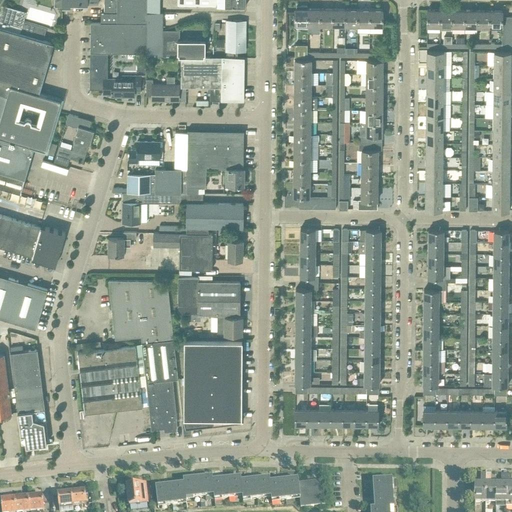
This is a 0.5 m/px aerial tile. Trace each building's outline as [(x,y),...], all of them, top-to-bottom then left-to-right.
[(147,22),(147,11),(147,0),(104,0),(104,12),(101,12),(101,22),(147,22)] [(48,28),(24,21),(26,12),(2,5),(0,13),(0,12),(0,26),(44,40),(48,28)] [(308,24),(308,8),(307,8),(307,5),(301,5),(301,8),(295,8),(295,24),(308,24)] [(452,26),(452,10),(452,6),(445,6),(445,9),(440,9),(440,26),(452,26)] [(320,25),(320,8),(308,8),(308,24),(320,25)] [(333,25),(333,8),(320,8),(320,25),(333,25)] [(345,25),(345,9),(333,8),(333,25),(345,25)] [(357,25),(358,9),(345,9),(345,25),(357,25)] [(370,25),(370,9),(358,9),(357,25),(370,25)] [(383,9),(370,9),(370,25),(383,25),(383,9)] [(440,26),(440,9),(427,9),(427,26),(440,26)] [(465,26),(465,10),(452,10),(452,26),(465,26)] [(477,26),(477,10),(465,10),(465,26),(477,26)] [(490,26),(490,10),(477,10),(477,26),(490,26)] [(502,16),(502,10),(490,10),(490,26),(502,26),(502,21),(502,16)] [(163,56),(163,29),(163,11),(160,11),(147,11),(147,22),(147,52),(147,56),(163,56)] [(246,20),(236,20),(227,20),(227,23),(226,50),(243,51),(243,39),(245,39),(246,20)] [(147,22),(101,22),(91,22),(91,52),(108,52),(147,52),(147,22)] [(54,43),(44,40),(0,26),(0,80),(9,84),(39,92),(54,43)] [(180,30),(163,29),(163,56),(181,56),(205,56),(205,39),(180,39),(180,30)] [(295,56),(307,56),(308,51),(308,47),(308,44),(295,44),(295,51),(295,56)] [(444,50),(437,50),(427,50),(427,64),(444,64),(444,50)] [(467,51),(463,51),(451,50),(451,57),(463,57),(463,64),(467,64),(467,51)] [(511,65),(511,51),(494,51),(494,64),(511,65)] [(108,76),(108,52),(91,52),(90,88),(104,88),(104,76),(108,76)] [(222,56),(212,56),(205,56),(181,56),(181,60),(180,68),(181,77),(181,87),(186,87),(210,87),(210,98),(212,100),(244,100),(244,57),(222,56)] [(311,59),(305,59),(295,59),(295,71),(311,72),(311,59)] [(337,72),(337,59),(325,59),(325,63),(333,63),(333,72),(337,72)] [(383,72),(383,60),(367,60),(366,72),(383,72)] [(444,77),(444,64),(427,64),(427,77),(444,77)] [(511,78),(511,65),(494,64),(494,78),(511,78)] [(311,84),(311,72),(295,71),(295,84),(311,84)] [(349,72),(345,72),(340,72),(340,84),(345,84),(349,85),(351,83),(351,74),(349,72)] [(383,85),(383,72),(366,72),(366,85),(383,85)] [(140,89),(140,79),(140,76),(122,76),(122,78),(108,78),(108,76),(104,76),(104,88),(103,92),(112,93),(112,95),(134,95),(134,89),(140,89)] [(186,87),(181,87),(179,87),(179,84),(175,84),(175,76),(167,76),(166,84),(153,84),(153,79),(146,79),(146,96),(152,96),(152,100),(186,100),(186,87)] [(443,90),(444,77),(427,77),(426,90),(443,90)] [(510,91),(511,78),(494,78),(494,91),(510,91)] [(0,115),(9,84),(0,80),(0,115)] [(39,92),(9,84),(0,115),(0,135),(34,146),(46,149),(61,99),(39,92)] [(311,96),(311,84),(295,84),(294,96),(311,96)] [(382,97),(383,85),(366,85),(366,97),(382,97)] [(443,104),(443,90),(426,90),(426,104),(443,104)] [(510,104),(510,91),(494,91),(493,104),(510,104)] [(311,109),(311,96),(294,96),(294,109),(311,109)] [(337,97),(332,97),(323,97),(323,100),(329,100),(328,102),(332,102),(332,109),(337,109),(337,97)] [(382,110),(382,97),(366,97),(366,110),(382,110)] [(443,117),(443,104),(426,104),(426,117),(443,117)] [(510,118),(510,104),(493,104),(493,117),(510,118)] [(311,121),(311,109),(294,109),(294,121),(311,121)] [(382,122),(382,110),(366,110),(366,122),(382,122)] [(88,129),(91,120),(69,113),(65,123),(79,128),(72,149),(59,145),(54,161),(67,165),(70,157),(83,161),(93,131),(88,129)] [(443,130),(443,117),(426,117),(426,130),(443,130)] [(510,131),(510,118),(493,117),(493,131),(510,131)] [(310,134),(311,121),(294,121),(294,134),(310,134)] [(382,135),(382,122),(366,122),(366,135),(359,134),(359,142),(372,142),(372,135),(382,135)] [(243,167),(244,130),(188,129),(187,163),(184,163),(184,168),(187,168),(187,173),(206,174),(206,167),(227,167),(243,167)] [(443,143),(443,130),(426,130),(426,143),(443,143)] [(510,144),(510,131),(493,131),(493,144),(510,144)] [(310,146),(310,134),(294,134),(294,146),(310,146)] [(34,146),(0,135),(0,171),(25,178),(34,146)] [(130,162),(138,162),(138,158),(159,158),(160,141),(137,141),(137,147),(137,149),(131,149),(131,153),(130,153),(130,162)] [(372,149),(372,142),(359,142),(359,149),(362,150),(362,162),(378,162),(378,149),(372,149)] [(443,157),(443,143),(426,143),(426,157),(443,157)] [(510,157),(510,144),(493,144),(493,157),(510,157)] [(310,159),(310,146),(294,146),(294,159),(310,159)] [(443,170),(443,157),(426,157),(426,170),(443,170)] [(510,171),(510,157),(493,157),(493,171),(510,171)] [(310,166),(310,159),(294,159),(294,171),(310,171),(316,171),(316,166),(310,166)] [(336,171),(336,159),(332,159),(321,159),(321,163),(332,164),(332,171),(336,171)] [(378,175),(378,162),(362,162),(361,174),(378,175)] [(186,192),(187,186),(187,173),(187,168),(184,168),(162,168),(161,164),(156,164),(156,172),(155,192),(159,192),(181,192),(186,192)] [(244,167),(243,167),(227,167),(227,175),(222,175),(222,184),(244,184),(244,167)] [(442,183),(443,170),(426,170),(425,183),(442,183)] [(25,178),(0,171),(0,186),(20,193),(25,178)] [(310,184),(310,171),(294,171),(294,183),(310,184)] [(509,184),(510,171),(493,171),(492,184),(509,184)] [(155,192),(156,172),(127,173),(128,191),(122,192),(130,192),(144,192),(155,192)] [(206,187),(206,174),(187,173),(187,186),(206,187)] [(378,187),(378,175),(361,174),(361,187),(378,187)] [(310,196),(310,184),(294,183),(294,196),(299,196),(304,196),(310,196)] [(442,197),(442,183),(425,183),(425,196),(442,197)] [(509,197),(509,184),(492,184),(492,197),(509,197)] [(377,200),(378,187),(361,187),(361,199),(358,199),(358,208),(371,208),(371,200),(377,200)] [(143,202),(144,192),(130,192),(130,201),(123,202),(124,202),(125,221),(124,221),(140,221),(140,202),(143,202)] [(158,203),(159,192),(155,192),(144,192),(143,202),(158,203)] [(180,203),(181,192),(159,192),(158,203),(180,203)] [(203,193),(186,192),(181,192),(180,203),(187,203),(187,202),(203,202),(203,193)] [(442,209),(442,199),(442,197),(425,196),(425,209),(442,209)] [(477,196),(475,196),(469,196),(469,210),(478,210),(477,196)] [(509,210),(509,197),(492,197),(492,210),(509,210)] [(348,209),(348,199),(344,199),(339,199),(339,209),(348,209)] [(244,203),(234,203),(203,202),(187,202),(187,203),(187,226),(187,227),(187,232),(208,232),(208,227),(243,228),(244,203)] [(0,245),(32,255),(41,227),(0,214),(0,245)] [(41,227),(32,255),(32,257),(36,258),(56,265),(65,232),(45,226),(41,225),(41,227)] [(315,240),(315,228),(300,228),(300,240),(315,240)] [(381,240),(381,229),(366,228),(366,240),(381,240)] [(443,241),(443,229),(428,229),(428,241),(443,241)] [(509,242),(509,230),(494,230),(494,242),(509,242)] [(136,231),(133,231),(123,231),(123,238),(109,237),(109,253),(123,254),(124,246),(130,246),(130,238),(136,238),(136,231)] [(180,245),(180,232),(159,232),(154,232),(153,245),(180,245)] [(212,232),(208,232),(187,232),(180,232),(180,245),(179,274),(192,274),(192,269),(212,269),(212,232)] [(243,239),(233,239),(228,239),(228,259),(242,259),(243,239)] [(315,252),(315,240),(300,240),(300,252),(315,252)] [(381,240),(366,240),(359,240),(359,252),(365,253),(381,253),(381,240)] [(352,241),(348,241),(342,241),(342,252),(348,252),(352,252),(352,241)] [(443,254),(443,241),(428,241),(428,254),(443,254)] [(509,254),(509,242),(494,242),(494,254),(509,254)] [(315,264),(315,252),(300,252),(300,264),(315,264)] [(380,265),(381,253),(365,253),(365,265),(380,265)] [(467,265),(467,254),(461,254),(446,253),(446,258),(461,258),(461,265),(467,265)] [(443,265),(443,254),(428,254),(428,265),(443,265)] [(508,266),(509,254),(494,254),(493,266),(508,266)] [(315,276),(315,264),(300,264),(300,276),(306,276),(306,282),(318,282),(318,276),(315,276)] [(380,277),(380,265),(365,265),(365,277),(380,277)] [(443,277),(443,265),(428,265),(428,277),(434,277),(434,283),(446,283),(446,282),(456,282),(456,277),(443,277)] [(508,278),(508,266),(493,266),(493,277),(508,278)] [(0,317),(36,328),(48,289),(0,274),(0,317)] [(240,314),(240,281),(199,281),(198,277),(178,277),(178,305),(198,305),(198,313),(240,314)] [(380,288),(380,277),(365,277),(365,289),(380,288)] [(508,290),(508,278),(493,277),(493,290),(508,290)] [(119,280),(109,279),(115,339),(141,336),(142,342),(144,364),(148,400),(151,429),(164,428),(164,431),(168,431),(168,428),(177,427),(176,417),(172,379),(178,379),(177,376),(173,339),(167,281),(119,280)] [(311,300),(311,294),(311,289),(318,289),(318,282),(306,282),(306,288),(296,288),(296,300),(311,300)] [(443,301),(444,289),(446,289),(446,283),(434,283),(434,289),(424,289),(424,301),(439,301),(443,301)] [(380,301),(380,288),(365,289),(365,301),(380,301)] [(508,302),(508,290),(493,290),(493,302),(508,302)] [(311,313),(311,300),(296,300),(296,312),(311,313)] [(338,313),(338,301),(332,301),(318,300),(318,304),(332,304),(332,313),(338,313)] [(380,313),(380,301),(365,301),(365,313),(380,313)] [(439,313),(439,301),(424,301),(424,313),(439,313)] [(479,302),(475,302),(469,302),(469,314),(475,314),(475,309),(479,309),(479,302)] [(508,314),(508,302),(493,302),(493,314),(508,314)] [(198,305),(178,305),(178,313),(198,313),(198,305)] [(311,324),(311,313),(296,312),(296,324),(311,324)] [(338,324),(338,313),(332,313),(332,316),(329,316),(329,321),(326,324),(332,324),(338,324)] [(380,324),(380,313),(365,313),(365,324),(380,324)] [(439,325),(439,313),(424,313),(423,325),(439,325)] [(482,314),(475,314),(469,314),(469,325),(475,325),(475,318),(481,318),(482,314)] [(508,325),(508,314),(493,314),(493,325),(508,325)] [(242,333),(242,316),(224,316),(217,316),(217,326),(217,333),(224,333),(225,333),(232,333),(242,333)] [(317,324),(311,324),(296,324),(295,336),(311,336),(317,336),(317,324)] [(354,332),(354,324),(347,324),(341,324),(341,337),(347,337),(347,332),(354,332)] [(380,337),(380,324),(365,324),(365,337),(380,337)] [(439,337),(439,325),(423,325),(423,337),(439,337)] [(508,337),(508,325),(493,325),(493,337),(508,337)] [(8,336),(10,347),(23,345),(22,335),(8,336)] [(310,348),(311,336),(295,336),(295,348),(310,348)] [(380,349),(380,337),(365,337),(364,348),(380,349)] [(438,349),(439,337),(423,337),(423,349),(438,349)] [(508,349),(508,337),(493,337),(493,349),(508,349)] [(242,417),(242,340),(184,340),(184,418),(185,426),(214,422),(213,418),(241,418),(241,419),(244,419),(243,417),(242,417)] [(136,345),(105,348),(105,353),(105,355),(110,355),(113,386),(114,386),(116,404),(115,405),(115,406),(116,406),(117,409),(143,406),(136,345)] [(105,353),(105,348),(78,351),(85,412),(117,409),(116,406),(115,406),(115,405),(116,404),(114,386),(113,386),(110,355),(105,355),(105,353)] [(310,360),(310,348),(295,348),(295,359),(310,360)] [(379,360),(380,349),(364,348),(364,360),(379,360)] [(37,349),(23,351),(10,352),(18,412),(32,410),(44,409),(45,409),(37,349)] [(438,362),(438,355),(444,355),(444,349),(438,349),(423,349),(423,361),(438,362)] [(466,362),(466,349),(460,349),(460,355),(455,355),(455,361),(460,361),(460,362),(466,362)] [(508,361),(508,349),(493,349),(493,361),(508,361)] [(0,415),(12,414),(11,404),(4,353),(0,353),(0,415)] [(310,372),(310,360),(295,359),(295,371),(310,372)] [(379,372),(379,360),(364,360),(364,372),(379,372)] [(438,373),(438,362),(423,361),(423,373),(438,373)] [(507,373),(508,361),(493,361),(492,373),(507,373)] [(310,384),(310,372),(295,371),(295,383),(310,384)] [(379,384),(379,372),(364,372),(364,378),(357,378),(357,384),(379,384)] [(438,385),(438,373),(423,373),(423,384),(438,385)] [(507,373),(492,373),(484,373),(484,385),(507,385),(507,373)] [(378,395),(378,402),(369,402),(369,393),(366,393),(366,409),(367,424),(378,424),(379,410),(383,410),(383,395),(378,395)] [(343,424),(343,409),(343,404),(343,403),(331,403),(331,409),(331,424),(343,424)] [(355,424),(355,409),(355,404),(343,404),(343,409),(343,424),(355,424)] [(44,410),(44,409),(32,410),(37,445),(47,443),(46,440),(49,440),(45,409),(44,410)] [(307,424),(308,409),(295,409),(295,424),(307,424)] [(319,424),(319,409),(308,409),(307,424),(319,424)] [(331,424),(331,409),(319,409),(319,424),(331,424)] [(367,424),(366,409),(355,409),(355,424),(367,424)] [(37,445),(32,410),(18,412),(22,443),(26,442),(26,446),(37,445)] [(435,425),(435,410),(423,410),(423,425),(435,425)] [(446,425),(446,410),(435,410),(435,425),(446,425)] [(458,425),(459,410),(446,410),(446,425),(458,425)] [(470,425),(471,410),(459,410),(458,425),(470,425)] [(482,425),(483,410),(471,410),(470,425),(482,425)] [(494,425),(495,410),(483,410),(482,425),(494,425)] [(507,410),(495,410),(494,425),(506,426),(507,410)] [(485,502),(486,474),(481,474),(481,483),(475,483),(475,496),(474,496),(473,498),(475,498),(475,502),(485,502)] [(496,503),(496,483),(491,483),(491,474),(486,474),(485,502),(496,503)] [(506,507),(506,474),(501,474),(501,483),(496,483),(496,503),(496,507),(506,507)] [(214,496),(213,480),(212,476),(198,478),(200,497),(214,496)] [(243,497),(241,481),(241,477),(227,479),(229,498),(243,497)] [(200,497),(198,478),(183,480),(184,484),(185,499),(200,497)] [(271,497),(270,482),(269,478),(255,480),(257,499),(271,497)] [(229,498),(227,479),(213,480),(214,496),(215,500),(229,498)] [(300,497),(299,483),(298,479),(284,480),(286,499),(300,497)] [(373,480),(374,494),(393,493),(392,479),(373,480)] [(257,499),(255,480),(241,481),(243,497),(243,500),(257,499)] [(286,499),(284,480),(270,482),(271,497),(272,501),(286,499)] [(322,480),(299,483),(300,497),(301,507),(325,504),(322,480)] [(147,484),(139,485),(127,486),(129,505),(149,503),(147,484)] [(185,499),(184,484),(170,485),(172,504),(186,503),(185,499)] [(172,504),(170,485),(156,487),(158,506),(172,504)] [(87,504),(85,491),(71,492),(73,506),(87,504)] [(73,506),(71,492),(57,494),(59,507),(73,506)] [(394,508),(393,493),(374,494),(375,508),(388,508),(394,508)] [(43,496),(29,497),(30,511),(43,511),(44,511),(43,496)] [(30,511),(29,497),(15,499),(16,511),(30,511)] [(16,511),(15,499),(1,500),(2,511),(16,511)]
